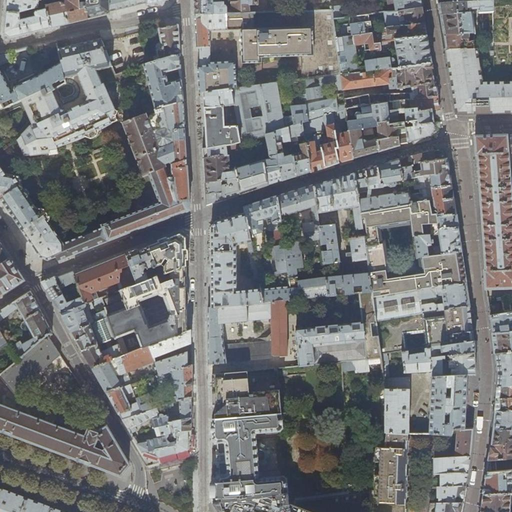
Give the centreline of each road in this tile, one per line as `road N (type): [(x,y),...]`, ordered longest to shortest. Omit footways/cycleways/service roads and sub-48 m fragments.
road 1 (residential): [(204,511),(198,216)]
road 2 (residential): [(33,280),(135,456),(132,504),(145,511)]
road 3 (residential): [(198,216),(187,8)]
road 4 (residential): [(0,48),(187,8)]
road 5 (residential): [(198,216),(33,280)]
